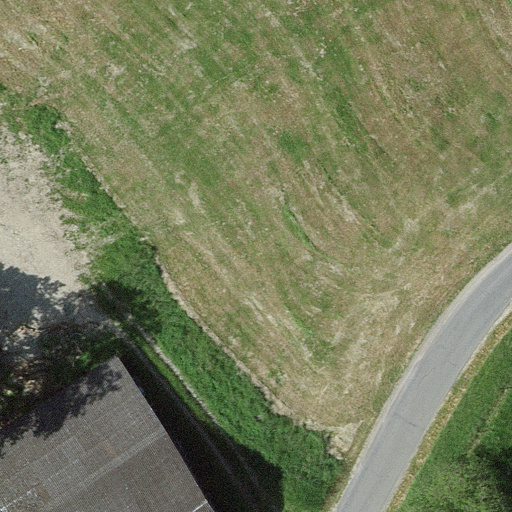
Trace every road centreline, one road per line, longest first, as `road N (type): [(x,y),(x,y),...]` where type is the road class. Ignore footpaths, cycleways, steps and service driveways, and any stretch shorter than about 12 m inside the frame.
road 1 (track): [(282,511),(133,330),(0,194)]
road 2 (unclassified): [(358,511),(453,343),(511,276)]
